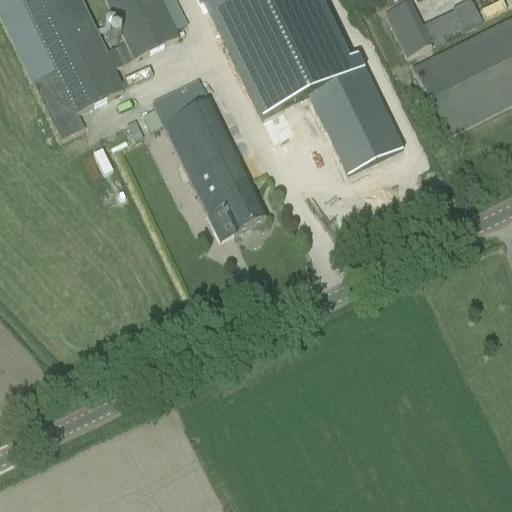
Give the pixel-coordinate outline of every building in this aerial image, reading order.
[(170,0),(17,0),(55,78),(32,89),(60,147),(84,135),(77,121),(123,98),(112,77),(177,45),(174,38),(186,32),(170,0)] [(310,0),(202,0),(264,126),(307,105),(346,185),(401,159),(355,65),(347,68),(345,70),(310,0)] [(371,0),(381,18),(417,0),(371,0)] [(464,34),(456,16),(421,33),(408,8),(382,21),(405,65),(431,53),(430,51),(464,34)] [(511,110),(511,23),(409,76),(445,144),(511,110)] [(154,117),(141,123),(149,140),(163,133),(196,202),(206,221),(221,213),(234,240),(265,225),(256,207),(247,189),(208,109),(185,120),(175,98),(150,110),(154,117)]
